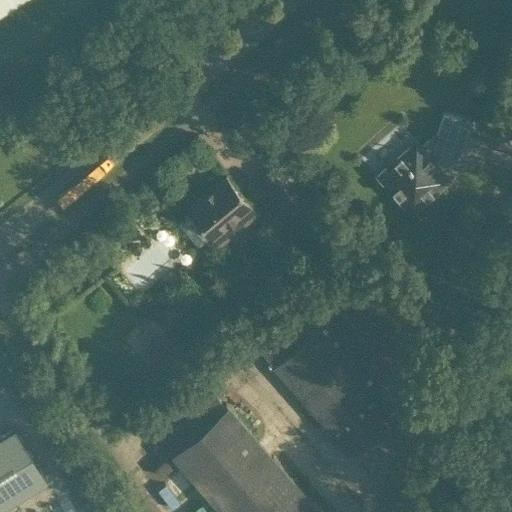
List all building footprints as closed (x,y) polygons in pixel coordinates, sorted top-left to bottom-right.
[(0,0),(0,9),(14,0),(0,0)] [(442,178),(431,165),(442,155),(458,160),(471,121),(444,111),(434,137),(418,151),(416,149),(385,175),(411,204),(442,178)] [(310,193),(282,160),(257,181),(285,214),(310,193)] [(188,207),(190,209),(177,220),(198,245),(211,234),(220,245),(258,212),(227,175),(188,207)] [(271,364),(350,453),(403,407),(387,389),(400,378),(336,306),(314,326),(303,313),(260,352),(271,364)] [(511,340),(511,337),(511,312),(504,310),(495,333),(511,340)] [(208,494),(223,511),(321,511),(226,405),(225,406),(214,392),(171,429),(183,442),(171,452),(208,494)] [(0,508),(47,480),(15,427),(0,436),(0,508)] [(173,466),(166,458),(155,467),(162,475),(173,466)]
